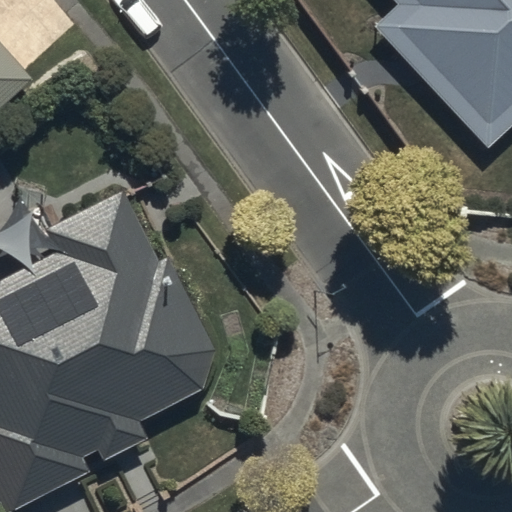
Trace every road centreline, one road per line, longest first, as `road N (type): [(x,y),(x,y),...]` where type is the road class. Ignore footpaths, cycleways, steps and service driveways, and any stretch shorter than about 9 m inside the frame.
road 1 (residential): [(432,339),(184,0)]
road 2 (residential): [(409,494),(385,438),(386,407),(397,378),(432,339)]
